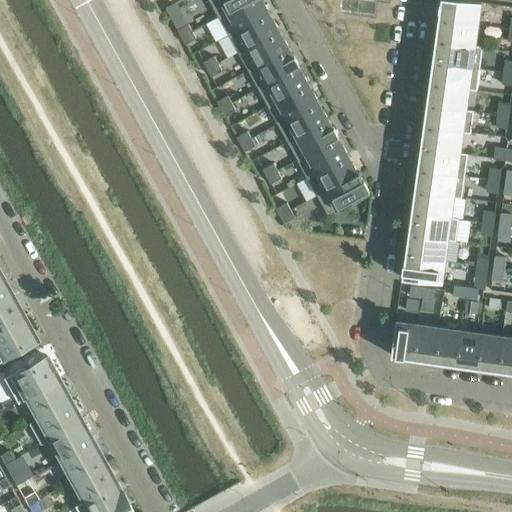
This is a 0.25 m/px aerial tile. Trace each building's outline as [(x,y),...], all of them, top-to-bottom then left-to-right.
[(209,0),(218,16),(248,0),(209,0)] [(248,0),(218,16),(228,34),(269,12),(262,0),(248,0)] [(466,0),(439,0),(437,19),(478,24),(481,2),(466,0)] [(269,12),(228,34),(238,52),(279,30),(269,12)] [(437,19),(434,40),(482,47),(483,46),(475,45),(478,24),(437,19)] [(188,24),(177,30),(181,37),(192,31),(188,24)] [(279,30),(238,52),(248,70),(289,47),(279,30)] [(192,31),(181,37),(185,44),(196,38),(192,31)] [(434,40),(431,62),(479,68),(482,47),(434,40)] [(289,47),(248,70),(258,88),(299,65),(289,47)] [(214,56),(203,62),(207,69),(218,63),(214,56)] [(503,72),(511,72),(511,60),(505,60),(503,72)] [(431,62),(428,83),(476,90),(479,68),(431,62)] [(218,63),(207,69),(211,76),(222,71),(218,63)] [(299,65),(258,88),(267,106),(308,83),(299,65)] [(511,72),(503,72),(502,84),(511,85),(511,72)] [(308,83),(267,106),(277,124),(318,101),(308,83)] [(428,83),(425,104),(473,111),(474,110),(466,109),(468,89),(476,91),(476,90),(428,83)] [(227,95),(217,101),(221,108),(231,103),(227,95)] [(318,101),(277,124),(287,142),(328,119),(318,101)] [(231,103),(221,108),(224,115),(235,110),(231,103)] [(499,103),(497,114),(508,116),(510,104),(499,103)] [(425,104),(422,126),(470,133),(473,111),(425,104)] [(508,116),(497,114),(496,126),(507,128),(508,116)] [(328,119),(287,142),(297,159),(338,137),(328,119)] [(422,126),(419,148),(467,154),(468,153),(460,152),(462,132),(470,133),(422,126)] [(247,131),(236,137),(240,144),(251,138),(247,131)] [(257,135),(251,138),(255,145),(261,142),(257,135)] [(338,137),(297,159),(307,177),(348,155),(338,137)] [(251,138),(240,144),(244,151),(255,145),(251,138)] [(493,158),(505,160),(507,149),(495,147),(493,158)] [(419,148),(416,169),(464,176),(467,154),(419,148)] [(348,155),(307,177),(317,195),(358,172),(357,172),(348,155)] [(273,163),(262,169),(266,176),(277,170),(273,163)] [(501,169),(490,167),(488,179),(499,181),(501,169)] [(416,169),(413,191),(461,197),(464,176),(416,169)] [(277,170),(266,176),(270,183),(281,178),(277,170)] [(358,172),(317,195),(327,214),(369,191),(358,171),(357,172),(358,172)] [(499,181),(488,179),(487,191),(497,193),(499,181)] [(511,182),(505,182),(503,194),(511,194),(511,182)] [(413,191),(410,212),(458,219),(459,218),(451,217),(453,197),(461,198),(461,197),(413,191)] [(286,203),(276,208),(280,216),(290,210),(286,203)] [(290,210),(280,216),(284,223),(294,217),(290,210)] [(484,210),(482,222),(493,224),(495,212),(484,210)] [(410,212),(407,233),(455,240),(458,219),(410,212)] [(501,213),(499,224),(510,226),(511,214),(501,213)] [(493,224),(482,222),(481,234),(492,235),(493,224)] [(510,226),(499,224),(497,236),(508,238),(510,226)] [(407,233),(404,255),(445,260),(447,240),(455,241),(455,240),(407,233)] [(489,255),(478,253),(476,265),(487,266),(489,255)] [(445,260),(404,255),(401,277),(441,283),(445,260)] [(505,257),(495,255),(493,267),(504,269),(505,257)] [(487,266),(476,265),(475,277),(486,278),(487,266)] [(504,269),(493,267),(491,279),(502,281),(504,269)] [(0,275),(0,302),(14,295),(2,274),(0,275)] [(421,297),(423,286),(411,285),(409,296),(421,297)] [(466,287),(454,285),(452,296),(464,297),(466,287)] [(434,288),(423,286),(421,297),(433,299),(434,288)] [(478,288),(466,287),(464,297),(476,299),(478,288)] [(0,302),(0,330),(25,316),(14,295),(0,302)] [(466,299),(464,311),(477,313),(479,301),(466,299)] [(495,300),(487,299),(486,307),(494,308),(495,300)] [(25,316),(0,330),(0,362),(16,354),(15,351),(38,338),(25,316)] [(413,358),(417,323),(395,320),(390,355),(413,358)] [(434,361),(439,326),(417,323),(413,358),(434,361)] [(460,329),(439,326),(434,361),(455,364),(460,329)] [(476,367),(481,332),(460,329),(455,364),(476,367)] [(497,370),(502,335),(481,332),(476,367),(497,370)] [(511,336),(502,335),(497,370),(511,371),(511,336)] [(4,377),(17,402),(60,378),(48,357),(25,369),(24,366),(4,377)] [(27,399),(38,418),(71,399),(60,378),(17,402),(18,403),(27,399)] [(29,423),(41,444),(83,420),(71,399),(38,418),(29,423)] [(50,439),(61,460),(95,441),(83,420),(41,444),(50,439)] [(61,460),(73,481),(106,462),(95,441),(61,460)] [(1,455),(5,464),(14,459),(9,451),(1,455)] [(14,459),(5,464),(10,472),(18,467),(14,459)] [(75,506),(76,507),(118,484),(106,462),(73,481),(84,501),(75,506)] [(0,480),(0,486),(2,490),(11,485),(6,477),(0,480)] [(76,507),(78,511),(116,511),(130,505),(118,484),(76,507)] [(24,497),(28,506),(37,501),(32,493),(24,497)] [(37,501),(28,506),(31,511),(36,511),(42,509),(37,501)]
